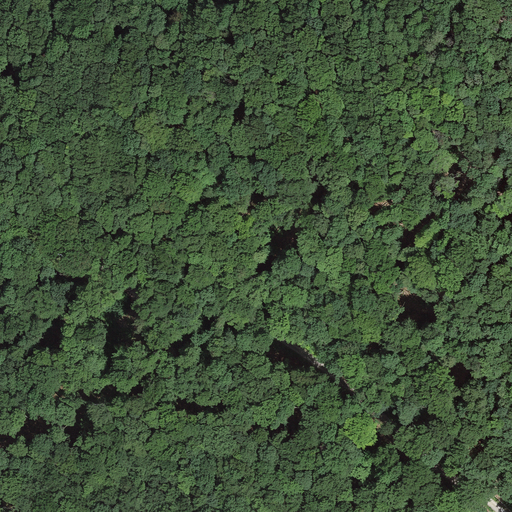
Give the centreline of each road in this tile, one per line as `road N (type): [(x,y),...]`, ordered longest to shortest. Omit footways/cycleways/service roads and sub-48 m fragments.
road 1 (track): [(48,219),(62,204),(97,210),(347,390),(497,511)]
road 2 (track): [(265,511),(138,295),(126,280),(53,240),(48,219)]
road 3 (track): [(30,0),(17,30),(0,158),(9,184),(48,219)]
